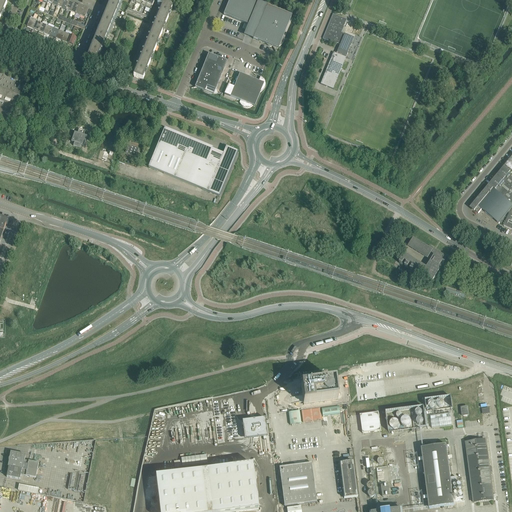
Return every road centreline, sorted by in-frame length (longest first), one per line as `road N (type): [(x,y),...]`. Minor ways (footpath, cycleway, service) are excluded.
road 1 (tertiary): [(1,45),(173,106)]
road 2 (unclassified): [(511,243),(460,212),(511,140)]
road 3 (tertiary): [(0,384),(130,322)]
road 4 (unknown): [(388,439),(358,443),(360,493),(367,508),(407,504)]
road 5 (tertiary): [(115,310),(0,374)]
road 6 (secondary): [(227,317),(292,305),(355,317)]
